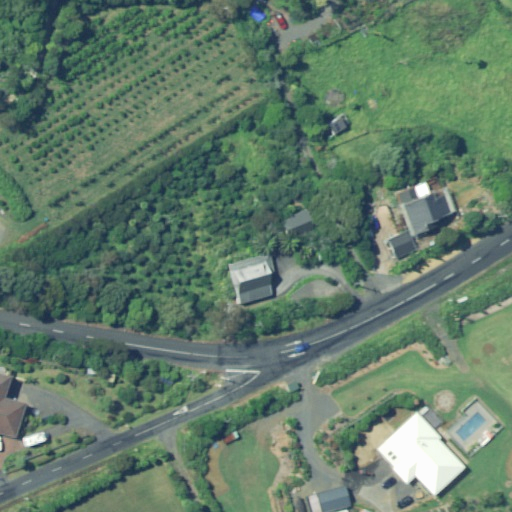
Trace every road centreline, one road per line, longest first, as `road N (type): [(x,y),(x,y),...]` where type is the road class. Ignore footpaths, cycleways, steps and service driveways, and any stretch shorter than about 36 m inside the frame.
road 1 (residential): [(0,495),(232,390),(259,371),(258,355)]
road 2 (tertiary): [(511,236),(374,316),(258,355)]
road 3 (tertiary): [(258,355),(190,352),(0,318)]
